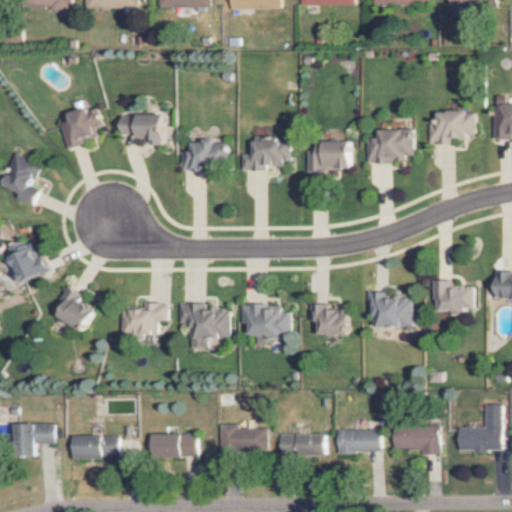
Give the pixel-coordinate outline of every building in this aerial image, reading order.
[(73,0),(34,0),(34,8),(73,8),(73,0)] [(141,7),(140,0),(88,0),(89,8),(141,7)] [(214,0),(162,0),(162,8),(214,6),(214,0)] [(234,0),(235,9),(285,8),(284,0),(234,0)] [(496,139),(511,138),(511,104),(496,104),(496,139)] [(100,126),(107,124),(103,106),(72,112),(74,122),(65,124),(69,145),(103,138),(100,126)] [(431,144),(455,143),(455,137),(479,136),(479,110),(441,111),(441,123),(430,124),(431,144)] [(124,137),(155,136),(155,144),(173,144),(172,114),(124,115),(124,137)] [(369,163),(394,163),(394,156),(408,156),(408,155),(417,155),(417,130),(383,130),(383,139),(369,139),(369,163)] [(294,165),(294,137),(254,137),(254,152),(247,152),(247,170),(268,169),(268,165),(294,165)] [(184,169),(230,172),(232,141),(197,139),(196,151),(185,151),(184,169)] [(357,140),(321,141),(322,149),(309,149),(310,169),(357,169),(357,140)] [(19,201),(40,205),(43,189),(39,188),(43,161),(17,157),(13,188),(21,189),(19,201)] [(11,247),(25,283),(55,271),(43,241),(27,247),(25,241),(11,247)] [(511,272),(497,272),(497,298),(511,298),(511,272)] [(437,311),(476,310),(476,285),(454,285),(454,280),(436,281),(437,311)] [(62,315),(92,331),(103,309),(84,299),(87,294),(71,285),(61,306),(66,308),(62,315)] [(413,326),(414,298),(389,298),(389,292),(370,291),(369,325),(413,326)] [(161,335),(161,321),(172,321),(172,303),(159,303),(159,311),(125,310),(124,334),(161,335)] [(234,338),(235,308),(219,308),(219,309),(209,309),(210,303),(184,303),(183,323),(197,323),(197,337),(234,338)] [(254,335),(294,336),(294,312),(285,312),(285,305),(245,304),(245,323),(254,323),(254,335)] [(442,381),(442,371),(430,371),(430,381),(442,381)] [(504,404),(486,404),(486,427),(460,427),(459,450),(503,451),(504,404)] [(59,443),(59,423),(21,424),(22,456),(41,456),(41,444),(59,443)] [(270,451),(269,428),(241,429),(241,424),(221,424),(222,456),(240,456),(240,451),(270,451)] [(394,449),(424,449),(424,454),(443,454),(443,426),(395,425),(394,449)] [(337,453),(384,452),(384,429),(337,430),(337,453)] [(152,434),(152,456),(200,457),(200,435),(152,434)] [(328,454),(328,434),(280,435),(280,455),(328,454)] [(121,435),(76,436),(76,458),(121,458),(121,435)]
